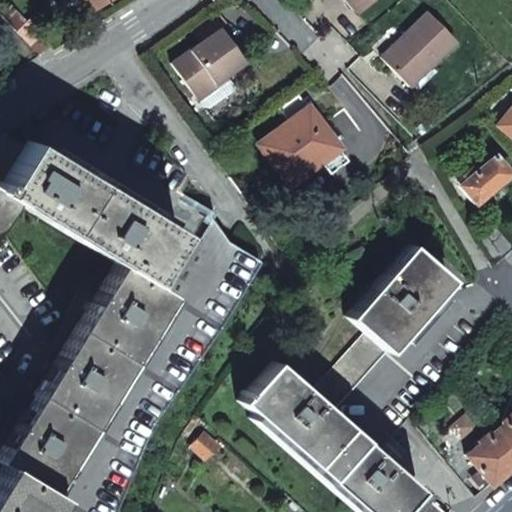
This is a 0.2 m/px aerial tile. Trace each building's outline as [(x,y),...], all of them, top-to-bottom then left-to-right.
[(81,0),(89,10),(102,0),(81,0)] [(343,0),(354,13),(369,0),(343,0)] [(0,7),(0,16),(15,31),(24,22),(9,6),(3,11),(0,7)] [(378,57),(406,87),(454,42),(425,13),(378,57)] [(169,63),(192,96),(223,74),(241,61),(229,44),(218,28),(169,63)] [(43,35),(28,46),(37,55),(50,45),(43,35)] [(223,74),(192,96),(199,104),(205,105),(232,86),(223,74)] [(511,106),(495,124),(511,139),(511,106)] [(307,107),(256,143),(287,184),(337,147),(322,127),(307,107)] [(44,110),(35,115),(37,120),(47,114),(44,110)] [(5,133),(0,136),(0,183),(1,184),(24,145),(12,137),(5,133)] [(0,183),(0,194),(11,201),(112,263),(139,279),(146,283),(176,232),(170,228),(26,141),(24,145),(1,184),(0,183)] [(458,183),(456,184),(476,208),(482,204),(478,198),(508,174),(488,150),(459,175),(459,176),(455,179),(458,183)] [(0,219),(11,201),(0,194),(0,219)] [(53,495),(42,511),(112,511),(149,426),(258,261),(226,241),(210,218),(194,243),(176,232),(146,283),(164,294),(44,490),(53,495)] [(494,224),(474,241),(490,268),(511,246),(494,224)] [(408,244),(344,316),(362,332),(384,351),(447,279),(429,262),(408,244)] [(384,351),(330,412),(375,453),(380,448),(405,419),(407,417),(409,418),(499,312),(492,300),(472,281),(475,278),(442,248),(429,262),(447,279),(384,351)] [(89,302),(0,447),(0,464),(1,465),(44,490),(164,294),(146,283),(139,279),(112,263),(89,302)] [(362,332),(308,393),(330,412),(384,351),(362,332)] [(241,395),(237,400),(361,511),(394,511),(414,489),(392,467),(375,453),(330,412),(308,393),(272,361),(245,391),(243,389),(239,394),(241,395)] [(495,428),(511,450),(511,412),(511,414),(509,412),(500,421),(502,422),(495,428)] [(463,455),(488,484),(511,463),(511,450),(495,428),(487,434),(485,432),(476,440),(478,442),(463,455)] [(203,433),(190,446),(203,458),(216,445),(203,433)] [(0,511),(42,511),(53,495),(44,490),(1,465),(0,466),(0,511)] [(394,511),(441,511),(414,489),(394,511)]
